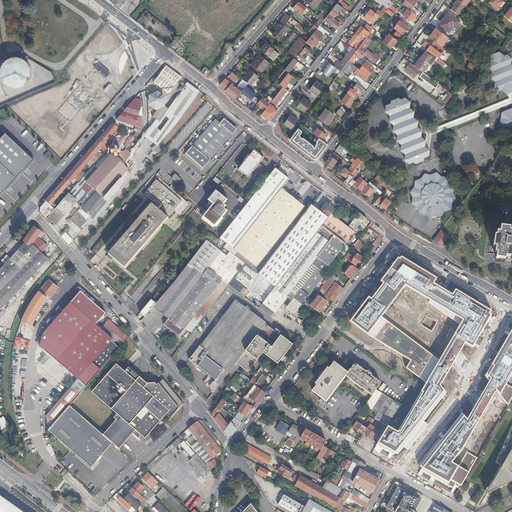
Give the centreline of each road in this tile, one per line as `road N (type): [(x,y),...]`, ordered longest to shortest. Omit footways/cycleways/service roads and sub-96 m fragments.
road 1 (residential): [(200,408),(29,209)]
road 2 (residential): [(312,170),(440,0)]
road 3 (residential): [(267,399),(396,234)]
road 4 (residential): [(29,209),(165,51)]
road 5 (residential): [(398,474),(511,306)]
road 6 (residential): [(365,0),(264,132)]
road 7 (residential): [(200,408),(87,511)]
road 8 (residential): [(267,399),(391,470)]
road 9 (residential): [(511,302),(396,234)]
